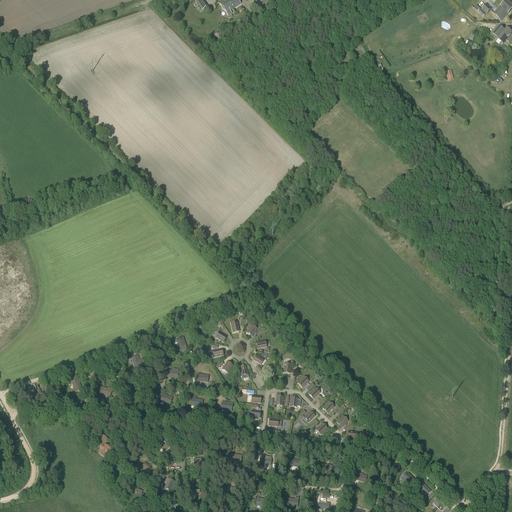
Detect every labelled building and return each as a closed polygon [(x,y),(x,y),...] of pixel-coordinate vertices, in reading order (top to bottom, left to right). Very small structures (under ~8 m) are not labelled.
[(195,0),(202,10),(207,6),(202,0),(195,0)] [(237,0),(225,0),(220,4),(226,14),(241,4),(237,0)] [(511,9),(511,5),(507,1),(501,7),(501,6),(493,14),(501,22),(511,9)] [(481,6),(483,8),(481,10),(486,15),(492,9),(487,4),(485,5),(483,3),(481,6)] [(477,6),(474,8),(483,18),(486,15),(477,6)] [(509,45),(511,47),(511,34),(511,32),(506,28),(499,37),(497,40),(498,41),(503,44),(505,42),(506,41),(510,44),(509,45)] [(454,80),(451,71),(445,72),(447,81),(454,80)] [(237,323),(231,324),(233,333),(239,332),(237,323)] [(257,329),(251,326),(249,324),(246,328),(249,330),(246,333),(252,337),(257,329)] [(216,338),(223,343),(227,337),(219,333),(216,338)] [(184,339),(177,342),(180,353),(188,350),(184,339)] [(256,343),(257,350),(266,348),(265,341),(256,343)] [(223,356),(222,350),(213,352),(214,358),(223,356)] [(265,360),(257,355),(254,361),(261,365),(265,360)] [(135,369),(142,367),(145,366),(142,359),(140,360),(138,356),(131,359),(135,369)] [(222,370),(227,374),(232,366),(227,362),(222,370)] [(240,368),(242,380),(248,378),(248,375),(247,370),(246,366),(240,368)] [(167,370),(167,378),(178,379),(179,370),(173,369),(172,371),(167,370)] [(197,374),(196,382),(208,383),(209,376),(197,374)] [(297,384),(302,388),(308,382),(304,377),(297,384)] [(82,390),(78,379),(71,382),(75,393),(82,390)] [(42,388),(43,395),(44,395),(44,397),(45,397),(50,397),(50,396),(50,395),(51,395),(51,392),(52,391),(52,387),(42,388)] [(108,387),(108,389),(101,387),(99,395),(110,397),(112,388),(108,387)] [(25,397),(27,396),(28,399),(35,397),(33,389),(24,392),(25,397)] [(315,389),(309,395),(313,400),(320,393),(315,389)] [(129,398),(140,400),(142,393),(131,391),(129,398)] [(159,402),(170,405),(173,397),(162,394),(159,402)] [(203,401),(192,398),(190,406),(201,409),(203,401)] [(297,399),(291,398),(290,407),(296,408),(296,407),(300,408),(301,400),(297,400),(297,399)] [(75,406),(74,409),(82,409),(83,402),(74,401),(73,405),(75,406)] [(220,409),(232,411),(233,404),(222,402),(220,409)] [(323,409),(327,414),(334,408),(329,403),(323,409)] [(342,408),(341,408),(336,413),(339,416),(346,409),(343,407),(342,408)] [(304,419),(309,423),(315,417),(310,412),(304,419)] [(337,423),(341,428),(348,422),(343,417),(337,423)] [(315,420),(310,425),(313,428),(318,423),(315,420)] [(316,431),(320,435),(327,429),(322,424),(316,431)] [(97,442),(102,447),(97,452),(105,458),(110,453),(112,454),(114,452),(104,444),(103,445),(103,444),(106,440),(101,436),(97,442)] [(170,448),(164,442),(159,447),(164,453),(170,448)] [(229,462),(241,464),(242,456),(231,455),(229,462)] [(260,457),(259,465),(271,467),(272,459),(260,457)] [(201,459),(193,460),(194,468),(202,467),(201,459)] [(289,467),(301,468),(302,461),(290,459),(289,467)] [(145,463),(140,469),(146,474),(151,468),(145,463)] [(321,464),(320,472),(332,473),(333,466),(321,464)] [(112,473),(115,481),(122,477),(119,470),(112,473)] [(354,481),(365,484),(367,477),(356,473),(354,481)] [(402,479),(409,486),(414,481),(407,474),(402,479)] [(164,489),(171,492),(175,483),(169,480),(164,489)] [(423,484),(418,489),(426,497),(430,492),(423,484)] [(221,494),(232,495),(233,488),(221,487),(221,494)] [(136,489),(134,493),(136,494),(134,498),(139,500),(139,501),(142,502),(143,500),(144,500),(145,498),(144,497),(144,495),(140,494),(141,492),(140,492),(140,491),(136,489)] [(200,491),(192,490),(192,499),(200,499),(200,491)] [(391,504),(393,504),(393,497),(392,497),(392,494),(386,493),(384,503),(391,504)] [(257,499),(256,506),(268,508),(269,501),(257,499)] [(286,506),(298,507),(299,500),(287,499),(286,506)] [(437,499),(433,504),(440,511),(445,507),(437,499)] [(317,509),(329,511),(330,504),(318,502),(317,509)]
